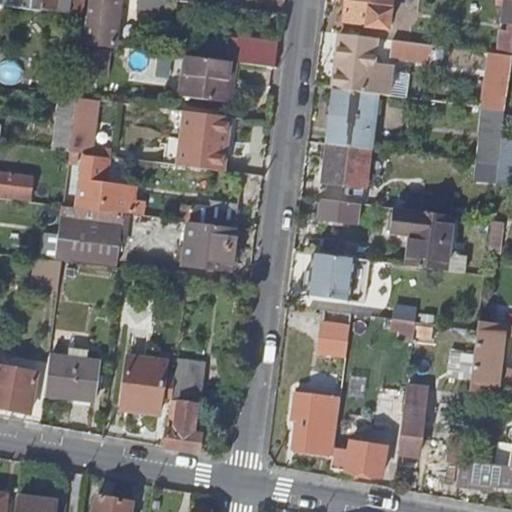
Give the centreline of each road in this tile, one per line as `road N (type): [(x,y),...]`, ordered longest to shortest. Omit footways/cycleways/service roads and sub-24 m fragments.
road 1 (residential): [(246,482),(310,0)]
road 2 (residential): [(0,438),(246,482)]
road 3 (residential): [(246,482),(416,511)]
